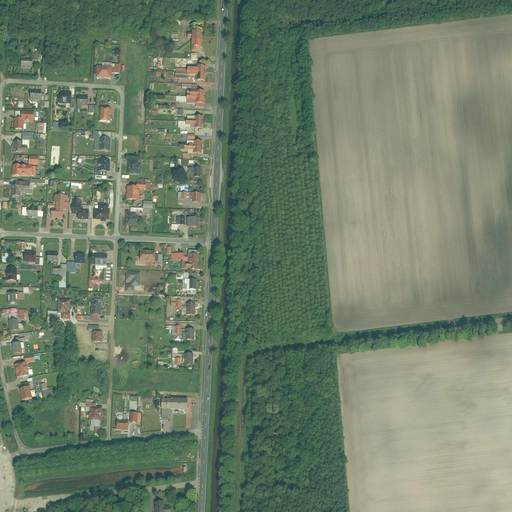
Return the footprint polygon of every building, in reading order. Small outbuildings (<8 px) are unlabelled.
[(204,29),(199,29),(199,25),(194,25),(194,31),(189,31),(189,38),(195,38),(195,44),(193,44),(193,51),(198,51),(198,47),(204,47),(204,29)] [(24,68),(34,69),(34,59),(24,58),(24,68)] [(113,78),(114,73),(120,73),(121,65),(112,64),(112,66),(99,66),(98,78),(113,78)] [(207,81),(208,67),(199,66),(198,68),(191,68),(190,76),(198,76),(198,80),(207,81)] [(190,69),(177,69),(177,78),(189,79),(190,69)] [(33,91),(32,100),(43,100),(43,92),(33,91)] [(188,96),(188,103),(198,104),(197,107),(206,107),(207,91),(193,91),(193,96),(188,96)] [(75,112),(76,95),(63,94),(63,96),(60,96),(60,103),(67,104),(67,108),(72,108),(72,112),(75,112)] [(89,97),(79,97),(79,110),(84,110),(84,106),(89,106),(89,97)] [(101,103),(101,122),(112,122),(112,108),(107,108),(107,103),(101,103)] [(25,130),(25,129),(27,129),(27,121),(35,122),(36,112),(17,112),(17,119),(16,119),(16,130),(25,130)] [(179,122),(178,128),(204,129),(204,117),(188,117),(187,120),(186,120),(186,123),(179,122)] [(95,139),(96,139),(96,151),(112,152),(112,139),(100,138),(100,132),(95,132),(95,139)] [(15,153),(30,153),(31,140),(34,140),(34,133),(24,133),(24,142),(15,142),(15,145),(13,145),(13,150),(15,150),(15,153)] [(184,139),(189,139),(188,144),(195,144),(195,139),(196,139),(196,135),(184,134),(184,139)] [(186,150),(195,150),(195,153),(204,154),(205,141),(196,141),(196,144),(179,144),(179,146),(186,147),(186,150)] [(85,161),(76,156),(74,161),(82,165),(85,161)] [(101,160),(97,160),(97,179),(108,180),(108,172),(111,172),(112,160),(110,160),(110,157),(101,157),(101,160)] [(140,161),(129,161),(129,174),(142,175),(143,164),(140,164),(140,161)] [(36,167),(13,166),(13,176),(35,178),(36,167)] [(201,179),(201,169),(188,169),(187,173),(195,173),(195,179),(201,179)] [(32,195),(33,183),(44,184),(44,181),(31,180),(30,183),(16,182),(15,186),(12,186),(12,198),(17,199),(17,203),(21,203),(22,193),(26,193),(26,195),(32,195)] [(141,200),(141,189),(152,190),(152,184),(138,183),(138,187),(129,187),(128,200),(141,200)] [(202,203),(202,193),(192,193),(192,197),(194,197),(194,203),(202,203)] [(57,196),(56,204),(50,204),(49,215),(53,215),(53,218),(64,219),(64,213),(69,213),(69,196),(57,196)] [(74,214),(80,214),(80,220),(90,220),(91,210),(84,210),(84,206),(74,205),(74,214)] [(108,220),(111,220),(111,211),(110,211),(110,206),(100,206),(100,211),(96,210),(96,220),(103,220),(108,220)] [(45,212),(43,212),(43,207),(40,207),(40,209),(24,208),(24,216),(45,217),(45,212)] [(132,208),(132,212),(127,212),(127,225),(140,226),(141,216),(137,216),(138,213),(152,213),(152,209),(132,208)] [(201,218),(189,218),(189,227),(201,228),(201,218)] [(163,266),(164,255),(158,255),(158,252),(143,251),(143,257),(138,257),(138,264),(146,264),(146,262),(156,263),(156,266),(163,266)] [(26,261),(22,261),(22,270),(43,271),(43,266),(44,266),(45,259),(38,258),(38,253),(26,252),(26,261)] [(49,262),(55,262),(55,273),(62,273),(62,276),(68,276),(68,265),(62,265),(62,267),(59,267),(60,254),(49,253),(49,262)] [(86,264),(87,254),(79,254),(78,263),(86,264)] [(173,260),(185,260),(185,262),(183,262),(183,270),(199,270),(199,255),(189,255),(189,258),(186,258),(186,254),(173,254),(173,260)] [(98,268),(106,268),(105,280),(112,281),(112,265),(109,265),(109,255),(98,255),(98,268)] [(77,262),(68,262),(68,272),(77,272),(77,262)] [(19,281),(19,269),(10,268),(9,281),(19,281)] [(136,293),(136,290),(141,290),(142,272),(128,272),(128,281),(133,281),(133,285),(128,285),(127,292),(136,293)] [(100,279),(90,279),(90,287),(94,287),(94,283),(100,283),(100,279)] [(199,289),(199,280),(185,280),(184,292),(191,293),(191,289),(199,289)] [(20,292),(9,292),(10,306),(20,305),(20,299),(25,299),(25,293),(20,293),(20,292)] [(72,313),(69,313),(70,310),(72,310),(72,300),(60,300),(59,314),(64,314),(63,320),(71,320),(72,313)] [(99,321),(99,316),(103,316),(103,300),(94,300),(94,304),(93,304),(93,317),(78,317),(78,321),(99,321)] [(197,316),(197,304),(188,304),(187,307),(183,307),(183,314),(187,315),(197,316)] [(59,312),(49,312),(49,322),(59,322),(59,312)] [(20,320),(10,321),(11,332),(20,331),(20,320)] [(100,332),(100,326),(82,326),(82,330),(90,330),(90,338),(94,338),(94,342),(104,342),(104,332),(100,332)] [(182,335),(182,327),(174,326),(174,334),(182,335)] [(184,340),(196,341),(196,330),(187,330),(187,333),(184,333),(184,340)] [(27,341),(26,337),(33,336),(32,332),(20,334),(21,342),(27,341)] [(24,355),(23,349),(26,348),(25,343),(13,344),(15,356),(24,355)] [(195,366),(195,355),(187,354),(187,359),(184,359),(184,364),(187,364),(187,366),(195,366)] [(16,365),(18,378),(31,376),(28,363),(16,365)] [(46,397),(56,395),(54,387),(48,389),(47,384),(42,385),(46,397)] [(31,387),(21,389),(24,400),(37,397),(35,391),(32,391),(31,387)] [(170,417),(173,413),(189,413),(189,411),(190,411),(190,400),(175,399),(175,400),(164,399),(163,420),(170,421),(170,417)] [(101,427),(101,422),(103,422),(104,407),(97,407),(98,404),(82,404),(82,407),(91,407),(91,421),(92,421),(92,427),(101,427)] [(142,413),(132,413),(132,423),(142,423),(142,413)] [(120,420),(119,430),(130,431),(131,421),(120,420)] [(164,503),(155,503),(155,511),(170,511),(171,508),(165,508),(164,503)]
